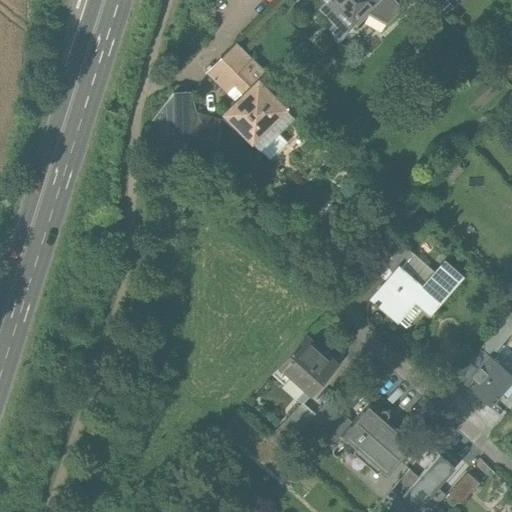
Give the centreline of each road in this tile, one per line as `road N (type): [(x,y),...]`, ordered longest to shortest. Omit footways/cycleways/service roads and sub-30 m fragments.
road 1 (primary): [(0,360),(115,0)]
road 2 (residential): [(511,463),(358,331)]
